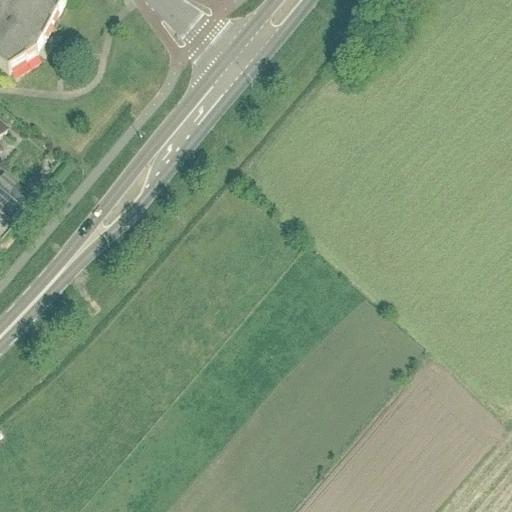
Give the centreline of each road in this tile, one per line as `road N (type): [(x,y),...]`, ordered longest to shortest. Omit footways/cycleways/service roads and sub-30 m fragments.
road 1 (secondary): [(63,270),(133,212),(247,77)]
road 2 (secondary): [(226,60),(66,255),(63,270)]
